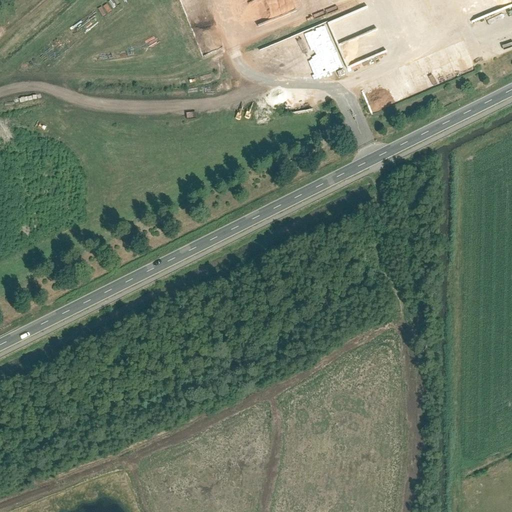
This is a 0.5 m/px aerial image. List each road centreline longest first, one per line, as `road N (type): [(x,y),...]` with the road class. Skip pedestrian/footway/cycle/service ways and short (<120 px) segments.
road 1 (tertiary): [(0,342),(511,86)]
road 2 (track): [(418,511),(419,385),(372,155)]
road 3 (track): [(260,83),(225,100),(127,110),(0,102)]
